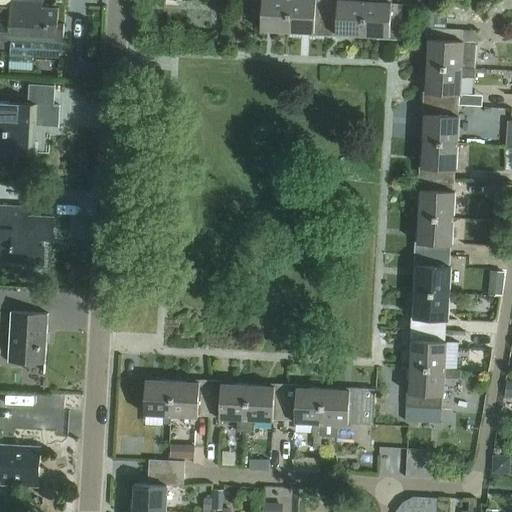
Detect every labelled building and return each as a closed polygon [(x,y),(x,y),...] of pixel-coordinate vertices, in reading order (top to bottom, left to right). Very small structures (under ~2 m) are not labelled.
[(56,42),(63,43),(64,25),(58,25),(58,8),(44,7),(44,0),(11,0),(10,20),(0,19),(0,47),(9,48),(8,54),(55,57),(56,42)] [(260,30),(286,31),(287,0),(250,0),(250,1),(262,2),(260,30)] [(287,0),(286,31),(314,33),(314,35),(324,36),(325,0),(287,0)] [(335,0),(336,0),(333,0),(325,0),(324,36),(336,37),(336,34),(362,35),(363,0),(357,0),(355,0),(335,0)] [(363,0),(362,35),(390,36),(390,39),(401,40),(402,5),(392,5),(392,0),(357,0),(363,0)] [(429,39),(427,66),(476,68),(477,41),(460,40),(461,29),(427,28),(426,39),(429,39)] [(476,68),(427,66),(426,92),(423,92),(423,103),(457,105),(457,94),(459,94),(460,75),(475,75),(476,68)] [(59,105),(54,105),(55,85),(30,84),(29,104),(0,102),(0,169),(14,170),(15,152),(34,153),(34,134),(30,134),(31,125),(58,126),(59,105)] [(425,114),(423,141),(457,143),(458,116),(456,116),(457,105),(423,103),(422,114),(425,114)] [(419,167),(419,178),(453,180),(453,169),(455,170),(457,143),(423,141),(422,167),(419,167)] [(453,180),(419,178),(418,190),(420,190),(419,216),(452,218),(454,192),(452,191),(453,180)] [(51,238),(52,217),(27,216),(27,208),(0,206),(0,261),(43,264),(44,249),(44,247),(38,246),(39,237),(51,238)] [(452,218),(419,216),(417,243),(415,243),(415,253),(449,255),(450,246),(451,246),(452,218)] [(449,255),(415,253),(414,264),(417,264),(416,291),(449,293),(451,267),(449,267),(449,255)] [(493,271),(492,281),(503,282),(504,272),(493,271)] [(411,318),(411,330),(446,332),(446,321),(448,321),(449,293),(416,291),(414,318),(411,318)] [(47,334),(48,326),(46,325),(46,314),(11,312),(8,362),(45,364),(47,343),(45,343),(45,334),(47,334)] [(413,340),(411,367),(445,369),(447,343),(445,343),(446,332),(411,330),(410,340),(413,340)] [(445,369),(411,367),(410,393),(407,393),(406,407),(442,409),(442,395),(444,396),(445,378),(461,379),(462,370),(445,369)] [(170,424),(173,381),(147,379),(145,414),(163,415),(162,424),(170,424)] [(209,415),(211,380),(200,380),(200,382),(173,381),(170,424),(171,424),(172,416),(199,417),(199,415),(209,415)] [(222,381),(211,380),(209,415),(220,416),(220,418),(239,419),(238,431),(246,432),(248,385),(222,383),(222,381)] [(274,419),(284,420),(285,384),(276,384),(276,386),(248,385),(246,432),(255,432),(256,420),(274,421),(274,419)] [(284,420),(295,420),(295,422),(313,423),(312,435),(322,436),(322,424),(321,424),(323,389),(297,387),(297,385),(285,384),(284,420)] [(350,390),(323,389),(321,424),(322,424),(322,436),(338,437),(339,425),(349,425),(349,423),(360,424),(361,388),(350,388),(350,390)] [(173,454),(195,454),(195,442),(172,442),(173,454)] [(0,486),(1,484),(38,486),(40,447),(0,444),(0,486)] [(185,461),(150,459),(149,473),(184,474),(185,461)] [(269,470),(269,460),(260,460),(260,470),(269,470)] [(135,484),(134,510),(165,511),(167,485),(184,486),(184,474),(149,473),(148,484),(135,484)] [(412,494),(411,507),(433,510),(434,497),(412,494)]
